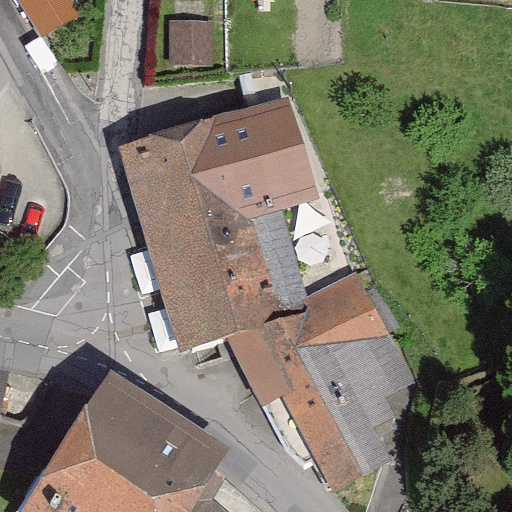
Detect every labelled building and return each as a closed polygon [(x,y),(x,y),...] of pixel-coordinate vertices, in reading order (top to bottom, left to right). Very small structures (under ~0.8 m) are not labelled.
[(67,0),(23,0),(43,32),(75,13),(67,0)] [(294,106),(122,155),(180,360),(282,319),(259,226),(326,207),(294,106)] [(306,319),(235,347),(263,416),(286,404),(338,500),(391,471),(378,437),(398,425),(390,409),(420,390),(359,281),(302,306),(306,319)] [(193,511),(222,468),(98,388),(17,511),(193,511)] [(226,511),(215,502),(205,511),(226,511)]
